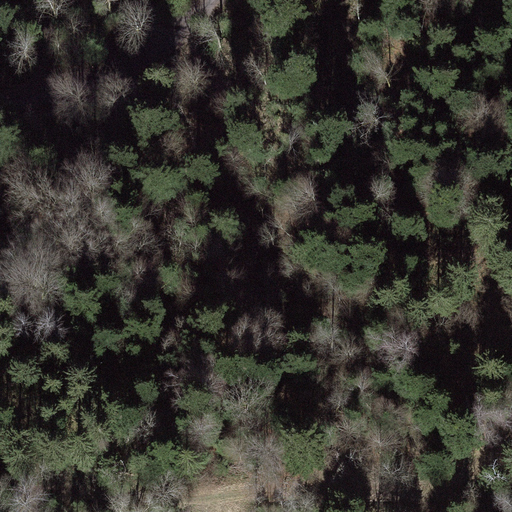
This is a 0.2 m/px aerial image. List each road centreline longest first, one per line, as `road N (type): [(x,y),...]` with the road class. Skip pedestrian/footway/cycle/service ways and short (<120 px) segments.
road 1 (track): [(511,457),(413,492),(237,500),(9,496),(0,484)]
road 2 (track): [(207,0),(120,79),(0,112)]
